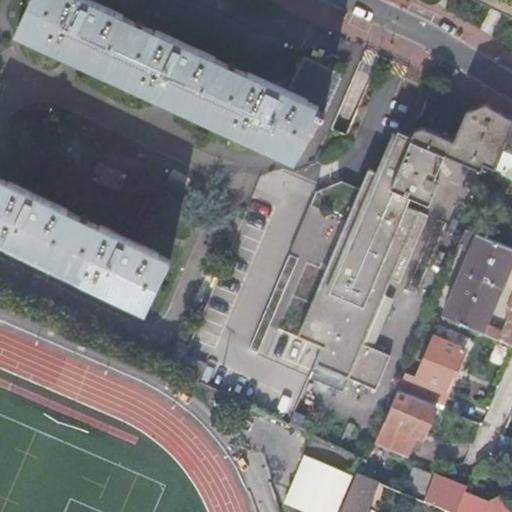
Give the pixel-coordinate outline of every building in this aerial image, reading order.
[(181,44),(85,0),(30,0),(17,30),(295,158),(314,115),(323,119),(343,75),(302,57),(286,92),(181,44)] [(511,0),(480,0),(511,15),(511,0)] [(511,127),(511,124),(511,118),(497,110),(486,103),(484,102),(475,105),(466,108),(454,138),(422,125),(416,128),(411,139),(322,346),(315,362),(376,388),(391,354),(364,343),(391,277),(400,281),(428,214),(399,202),(403,191),(429,202),(439,179),(430,175),(441,150),(490,172),(492,173),(511,127)] [(490,172),(466,228),(485,236),(511,173),(511,127),(492,173),(490,172)] [(322,346),(411,139),(397,133),(380,172),(369,167),(361,187),(350,183),(342,180),(315,191),(249,348),(258,352),(270,324),(322,346)] [(170,260),(0,179),(0,242),(146,311),(170,260)] [(430,312),(481,334),(486,324),(505,278),(511,264),(511,262),(511,247),(485,236),(466,228),(459,244),(471,249),(447,306),(435,301),(430,312)] [(486,324),(481,334),(511,346),(511,297),(509,304),(511,305),(511,311),(511,312),(503,332),(486,324)] [(436,335),(410,394),(436,405),(440,407),(466,347),(436,335)] [(179,341),(168,367),(169,367),(180,372),(199,381),(206,362),(186,354),(190,346),(179,341)] [(398,389),(375,441),(407,454),(411,446),(418,449),(436,405),(410,394),(398,389)] [(295,412),(289,425),(304,432),(311,418),(295,412)] [(511,511),(506,511),(504,511),(500,501),(491,505),(465,494),(457,511),(511,511),(511,440),(501,436),(495,452),(511,458),(511,511)] [(335,511),(351,477),(305,457),(285,504),(304,511),(335,511)] [(402,494),(422,503),(434,476),(414,467),(402,494)] [(356,475),(340,511),(365,511),(369,505),(377,484),(360,477),(356,475)] [(443,511),(457,511),(465,494),(467,490),(434,476),(422,503),(443,511)]
